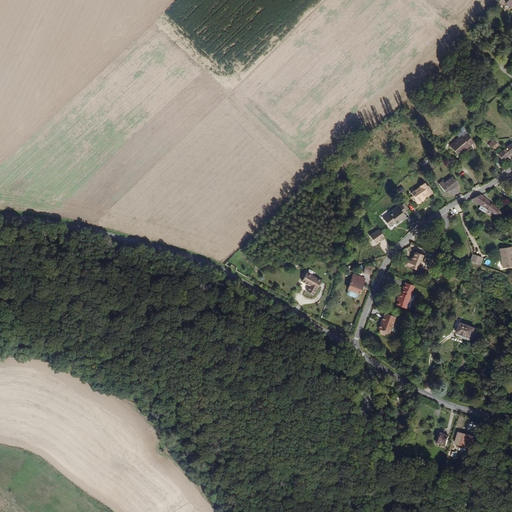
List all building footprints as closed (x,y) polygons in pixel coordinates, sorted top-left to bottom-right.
[(470,142),(474,139),(470,135),(472,132),(469,129),(467,125),(457,133),(461,136),(452,144),(460,153),(461,151),(464,149),(467,149),(472,145),(470,142)] [(506,158),(511,153),(511,142),(501,152),(506,158)] [(506,158),(501,152),(498,155),(503,161),(506,158)] [(431,171),(440,165),(435,157),(426,164),(431,171)] [(457,188),(461,184),(456,176),(447,182),(444,180),(440,182),(445,190),(448,191),(450,189),(452,190),(454,188),(457,188)] [(434,193),(429,186),(428,187),(426,184),(421,187),(422,188),(413,194),(418,201),(424,198),(427,195),(429,197),(434,193)] [(502,211),(486,197),(481,194),(472,200),(483,206),(481,209),(488,214),(490,210),(500,215),(502,211)] [(405,215),(408,212),(401,204),(392,212),(393,213),(390,216),(389,215),(384,219),(391,226),(395,222),(396,223),(402,219),(403,220),(406,217),(405,215)] [(380,229),(370,236),(376,245),(385,239),(380,229)] [(511,266),(511,247),(502,249),(505,267),(511,266)] [(418,271),(424,256),(416,253),(412,262),(408,261),(406,266),(410,267),(410,269),(418,271)] [(480,264),(482,258),(473,255),(471,261),(480,264)] [(370,274),(372,267),(365,266),(364,273),(370,274)] [(359,299),(365,283),(363,283),(364,279),(354,275),(348,290),(349,290),(348,295),(359,299)] [(317,298),(325,284),(310,276),(306,285),(313,289),(310,295),(317,298)] [(407,309),(414,286),(405,283),(402,292),(400,294),(399,300),(399,301),(398,306),(407,309)] [(387,333),(394,317),(385,313),(383,318),(385,319),(382,326),(381,325),(379,330),(381,331),(387,333)] [(390,334),(396,318),(394,317),(387,333),(389,334),(390,334)] [(471,341),(475,331),(462,326),(465,320),(457,317),(453,328),(457,330),(455,335),(471,341)] [(473,443),(474,437),(468,436),(469,430),(464,429),(461,440),(463,441),(463,443),(467,445),(467,442),(473,443)] [(451,443),(453,433),(443,430),(443,431),(440,440),(451,443)]
